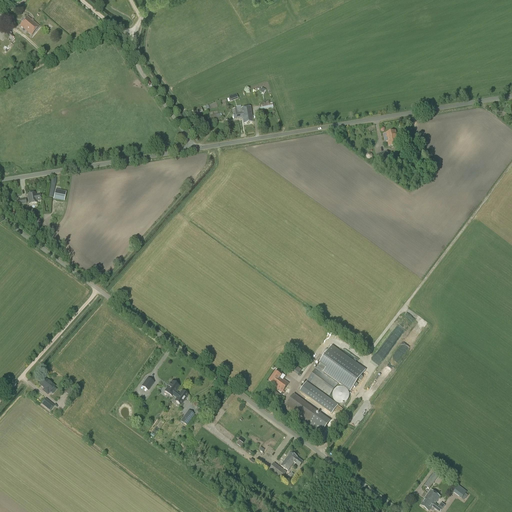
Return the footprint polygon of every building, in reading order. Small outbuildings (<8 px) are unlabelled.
[(32,36),(39,27),(27,17),(20,26),(32,36)] [(253,123),(250,107),(241,109),(242,113),(237,114),(237,110),(232,110),(234,119),(242,117),(244,125),(253,123)] [(211,122),(221,119),(221,118),(222,118),(221,113),(209,116),(211,122)] [(398,144),(396,131),(386,134),(384,134),(384,138),(387,138),(388,147),(398,144)] [(378,161),(389,157),(387,151),(376,155),(378,161)] [(390,167),(395,160),(392,158),(387,164),(390,167)] [(66,192),(55,190),(53,199),(64,202),(66,192)] [(35,195),(34,193),(27,195),(29,205),(36,203),(36,202),(41,201),(40,194),(35,195)] [(332,346),(307,381),(329,396),(338,384),(323,373),(350,392),(366,370),(332,346)] [(298,375),(302,370),(293,364),(289,369),(298,375)] [(281,376),(276,372),(269,382),(275,386),(274,387),(283,393),(284,393),(285,393),(283,392),(289,384),(283,380),(285,377),(282,374),(281,376)] [(148,391),(154,383),(147,378),(141,387),(148,391)] [(50,393),(55,387),(45,379),(40,385),(45,389),(43,391),(48,395),(49,393),(50,393)] [(179,394),(176,392),(179,387),(172,382),(165,392),(172,397),(173,396),(176,398),(174,401),(180,405),(188,395),(181,391),(179,394)] [(332,414),(338,406),(306,382),(300,391),(332,414)] [(340,404),(342,404),(343,404),(345,403),(346,402),(347,401),(348,400),(348,399),(349,398),(349,396),(349,395),(349,393),(348,392),(348,391),(347,390),(346,389),(344,388),(343,388),(342,387),(340,387),(339,387),(337,388),(336,389),(335,389),(334,390),(333,392),(333,393),(332,394),(332,396),(332,397),(333,398),(333,400),(334,401),(335,402),(336,403),(338,403),(339,404),(340,404)] [(72,398),(76,393),(70,388),(65,393),(72,398)] [(279,405),(284,398),(272,389),(267,396),(279,405)] [(294,394),(284,408),(286,410),(296,396),(294,394)] [(50,412),(54,406),(45,399),(41,404),(50,412)] [(312,407),(302,421),(310,427),(318,416),(316,414),(318,411),(312,407)] [(186,425),(194,415),(188,411),(181,421),(186,425)] [(291,454),(290,453),(287,456),(288,457),(287,459),(287,458),(281,466),(288,471),(294,463),(299,467),(303,462),(297,458),(298,458),(291,453),(291,454)] [(281,479),(286,472),(274,463),(269,470),(281,479)] [(429,489),(438,477),(433,473),(424,486),(429,489)] [(431,497),(424,508),(428,511),(432,507),(439,511),(440,511),(445,506),(442,504),(439,507),(435,504),(440,497),(431,490),(427,495),(431,497)] [(420,506),(424,508),(431,497),(427,495),(424,499),(425,500),(420,506)]
